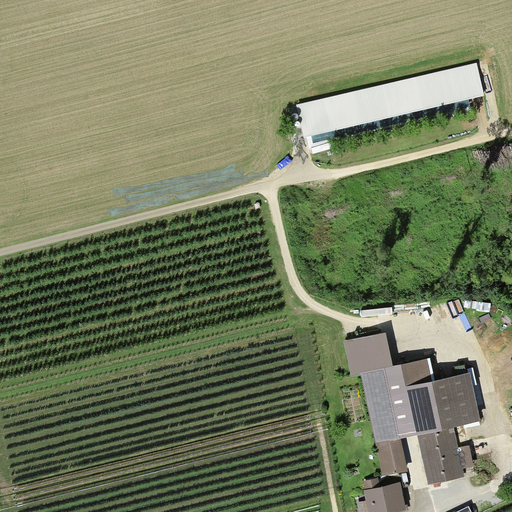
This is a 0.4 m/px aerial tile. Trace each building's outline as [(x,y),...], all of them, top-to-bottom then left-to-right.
[(475,63),(300,102),(306,132),(481,93),(475,63)] [(392,312),(391,303),(363,304),(363,313),(392,312)] [(362,373),(385,474),(407,469),(399,435),(416,431),(428,483),(461,476),(459,469),(472,466),(468,449),(455,452),(449,424),(479,417),(469,373),(433,381),(427,358),(395,365),(387,331),(344,341),(352,375),(362,373)] [(378,480),(363,484),(368,504),(359,506),(360,511),(387,511),(405,508),(400,484),(380,488),(378,480)] [(450,511),(476,511),(471,502),(450,511)]
